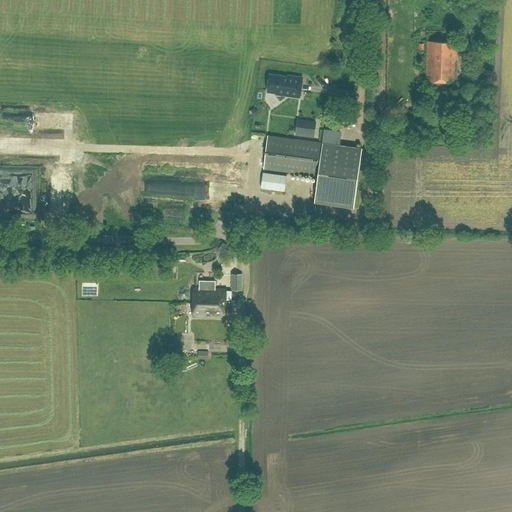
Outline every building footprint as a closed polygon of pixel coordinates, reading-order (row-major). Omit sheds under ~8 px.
[(458,42),(428,41),(426,81),(456,83),(458,42)] [(474,61),(463,61),(463,69),(474,69),(474,61)] [(296,99),(298,79),(282,77),(282,79),(264,76),(262,93),(271,94),(271,96),(296,99)] [(308,120),(306,136),(313,137),(316,121),(308,120)] [(268,135),(263,169),(318,176),(314,202),(353,208),(362,148),(268,135)] [(167,272),(179,271),(178,261),(166,262),(167,272)] [(242,274),(231,274),(230,290),(241,290),(242,274)] [(226,289),(193,288),(192,316),(226,317),(226,300),(231,300),(232,292),(226,291),(226,289)] [(211,359),(211,352),(200,352),(201,360),(211,359)]
